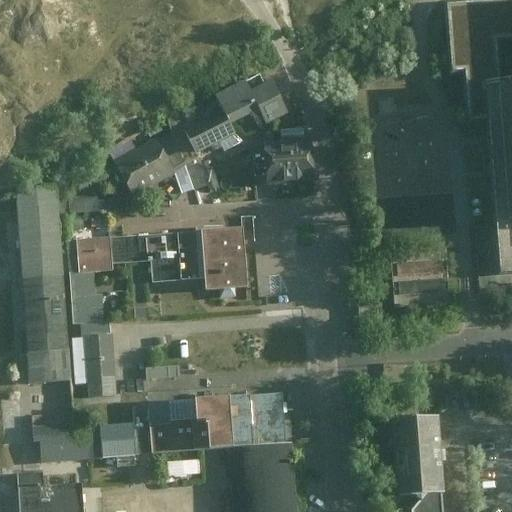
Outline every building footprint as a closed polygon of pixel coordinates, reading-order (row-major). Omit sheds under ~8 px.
[(511,0),(439,0),(441,48),(456,47),(458,116),(483,115),(489,267),(511,265),(511,0)] [(281,111),(263,78),(234,94),(242,110),(251,127),(281,111)] [(222,120),(242,110),(234,94),(213,104),(222,120)] [(228,132),(222,120),(213,104),(176,124),(178,127),(191,151),(228,132)] [(179,158),(191,151),(178,127),(166,133),(179,158)] [(306,180),(305,143),(293,143),(293,130),(272,130),(272,146),(253,147),(253,182),(306,180)] [(164,165),(179,158),(166,133),(164,131),(150,138),(164,165)] [(167,172),(164,165),(150,138),(148,135),(105,157),(125,194),(167,172)] [(105,270),(105,262),(138,261),(137,236),(101,238),(101,233),(53,235),(51,182),(8,184),(19,407),(62,405),(61,383),(77,383),(77,392),(107,391),(104,329),(74,330),(74,332),(58,333),(55,272),(65,272),(66,291),(65,291),(66,319),(97,317),(95,289),(86,290),(85,271),(105,270)] [(80,210),(118,208),(117,197),(80,199),(80,210)] [(199,229),(201,286),(247,284),(244,226),(199,229)] [(151,283),(178,281),(176,236),(149,238),(151,283)] [(446,243),(390,246),(393,306),(450,303),(446,243)] [(151,379),(181,374),(179,365),(149,370),(151,379)] [(147,425),(150,454),(284,443),(281,407),(280,394),(167,403),(169,424),(147,425)] [(441,493),(436,417),(390,420),(395,496),(441,493)] [(132,422),(33,426),(35,461),(134,456),(132,422)] [(222,454),(225,511),(288,511),(285,451),(222,454)] [(203,460),(171,461),(172,475),(204,474),(203,460)] [(12,511),(78,511),(76,473),(10,477),(12,511)]
